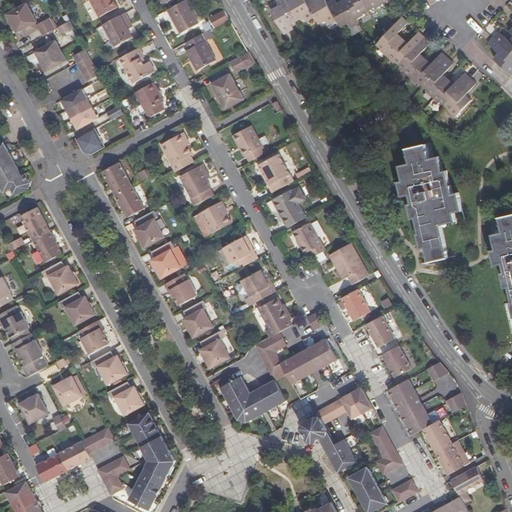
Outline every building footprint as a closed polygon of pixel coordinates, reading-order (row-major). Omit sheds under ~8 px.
[(117,8),(112,0),(84,0),(86,2),(88,2),(98,19),(117,8)] [(185,0),(166,11),(170,17),(173,15),(183,33),(200,23),(199,23),(186,0),(185,0)] [(193,0),(186,0),(199,23),(205,20),(193,0)] [(290,26),(297,23),(284,0),(280,0),(276,3),(279,7),(270,12),(283,35),(292,30),(290,26)] [(284,0),(297,23),(303,19),(305,22),(314,17),(305,1),(304,0),(284,0)] [(327,24),(336,19),(327,4),(324,0),(318,0),(314,2),(313,0),(305,0),(305,1),(314,17),(319,26),(325,21),(327,24)] [(356,19),(344,0),(337,5),(334,0),(327,4),(336,19),(341,28),(347,24),(349,27),(358,22),(356,19)] [(344,0),(356,19),(363,15),(363,13),(368,10),(362,0),(344,0)] [(375,8),(382,4),(379,0),(362,0),(368,10),(374,7),(375,8)] [(41,30),(46,37),(55,32),(49,21),(38,27),(26,6),(7,16),(17,35),(24,31),(27,37),(41,30)] [(229,19),(224,10),(211,18),(216,27),(229,19)] [(131,38),(127,30),(124,24),(129,20),(125,13),(103,25),(115,47),(131,38)] [(173,15),(170,17),(180,34),(183,33),(173,15)] [(380,50),(387,56),(402,40),(396,35),(407,23),(401,18),(394,25),(383,37),(376,44),(381,49),(380,50)] [(133,27),(129,20),(124,24),(127,30),(133,27)] [(71,23),(59,30),(63,37),(75,30),(71,23)] [(208,31),(199,36),(203,42),(211,38),(208,31)] [(399,65),(423,38),(418,33),(407,44),(402,40),(387,56),(393,62),(394,60),(399,65)] [(511,39),(508,44),(497,33),(492,39),(511,56),(511,39)] [(199,36),(186,43),(190,49),(185,52),(190,61),(189,61),(195,72),(214,62),(203,42),(199,36)] [(403,71),(410,77),(425,60),(419,55),(429,43),(423,38),(399,65),(404,69),(403,71)] [(511,56),(492,39),(486,44),(498,55),(493,60),(510,75),(511,72),(511,56)] [(42,63),(62,52),(57,42),(37,53),(42,63)] [(144,57),(139,49),(120,59),(133,83),(155,71),(149,61),(144,64),(141,58),(144,57)] [(75,58),(78,65),(90,58),(87,51),(75,58)] [(62,52),(42,63),(47,73),(67,62),(62,52)] [(248,67),(255,63),(249,52),(241,56),(230,62),(236,73),(248,67)] [(425,60),(410,77),(416,82),(417,81),(422,85),(446,59),(440,54),(430,65),(425,60)] [(90,58),(78,65),(88,83),(103,75),(100,69),(97,70),(90,58)] [(446,59),(422,85),(427,90),(425,91),(432,97),(447,81),(442,75),(452,64),(446,59)] [(445,106),(469,79),(463,74),(452,85),(447,81),(432,97),(438,102),(439,101),(445,106)] [(232,87),(236,85),(235,83),(231,76),(212,86),(217,95),(219,94),(222,100),(220,101),(225,111),(244,100),(241,94),(239,91),(235,93),(232,87)] [(474,84),(469,79),(445,106),(449,110),(448,111),(454,117),(469,100),(464,96),(474,84)] [(165,103),(154,84),(136,93),(141,103),(147,114),(150,119),(165,112),(162,105),(165,103)] [(89,98),(94,96),(91,86),(85,88),(89,98)] [(83,91),(63,102),(79,131),(100,120),(83,91)] [(282,110),(276,100),(271,104),(276,113),(282,110)] [(121,108),(109,115),(112,121),(124,115),(121,108)] [(247,156),(251,162),(266,154),(252,128),(234,138),(238,146),(240,145),(245,156),(247,156)] [(90,154),(104,147),(93,129),(75,138),(81,149),(83,151),(90,154)] [(176,173),(195,163),(190,154),(192,153),(187,144),(186,141),(188,141),(184,133),(161,145),(176,173)] [(404,164),(403,164),(406,180),(401,181),(404,196),(409,195),(411,203),(410,204),(420,249),(425,248),(429,262),(450,257),(442,225),(457,221),(455,212),(463,210),(458,191),(452,193),(445,168),(440,170),(435,155),(431,156),(427,142),(420,144),(407,148),(400,149),(404,164)] [(31,184),(27,177),(25,173),(21,175),(4,144),(0,145),(0,194),(9,190),(13,196),(14,196),(29,188),(31,184)] [(279,155),(261,165),(272,185),(270,188),(273,194),(294,182),(279,155)] [(115,195),(132,186),(120,164),(103,173),(115,195)] [(203,173),(206,171),(202,165),(180,178),(192,199),(191,200),(195,207),(214,196),(211,190),(211,188),(207,180),(203,173)] [(258,167),(270,188),(272,185),(261,165),(258,167)] [(139,173),(143,181),(154,174),(150,167),(148,168),(142,172),(139,173)] [(297,177),(299,180),(312,172),(311,170),(297,177)] [(132,186),(115,195),(128,218),(145,209),(132,186)] [(274,200),(289,228),(307,218),(300,204),(303,201),(304,197),(301,191),(297,190),(293,192),(292,190),(274,200)] [(226,209),(223,203),(201,214),(213,235),(232,224),(225,210),(226,209)] [(20,218),(32,241),(49,232),(37,209),(20,218)] [(158,219),(154,212),(134,222),(137,229),(135,230),(146,250),(165,239),(155,221),(158,219)] [(511,301),(508,302),(509,305),(506,305),(511,326),(511,213),(491,220),(499,250),(500,250),(504,263),(506,273),(504,274),(511,301)] [(213,235),(201,214),(195,217),(207,238),(213,235)] [(313,259),(326,252),(310,223),(294,232),(305,254),(309,252),(313,259)] [(62,255),(49,232),(32,241),(44,263),(62,255)] [(241,239),(250,255),(252,253),(244,238),(241,239)] [(20,239),(8,245),(11,252),(24,245),(20,239)] [(250,255),(241,239),(224,248),(233,265),(241,260),(245,267),(256,261),(252,253),(250,255)] [(172,251),(175,249),(171,242),(153,252),(156,259),(152,261),(162,279),(182,269),(172,251)] [(340,265),(348,280),(350,279),(354,287),(370,278),(353,245),(331,256),(336,267),(340,265)] [(179,247),(175,249),(172,251),(182,269),(189,265),(179,247)] [(498,264),(504,263),(500,250),(499,250),(494,251),(498,264)] [(64,267),(61,262),(41,273),(45,279),(48,278),(57,295),(78,284),(67,266),(64,267)] [(340,265),(336,267),(345,282),(348,280),(340,265)] [(270,286),(266,280),(261,271),(242,281),(251,297),(246,299),(250,307),(276,292),(272,285),(270,286)] [(165,285),(169,293),(171,291),(175,298),(179,306),(198,297),(188,280),(187,281),(184,275),(165,285)] [(0,279),(0,308),(13,302),(10,295),(11,295),(2,278),(0,279)] [(360,290),(344,299),(356,322),(372,313),(372,312),(372,311),(360,290)] [(79,292),(58,304),(61,310),(65,308),(74,326),(96,315),(85,296),(82,298),(79,292)] [(286,312),(284,309),(278,298),(261,308),(272,328),(268,331),(272,338),(281,333),(294,326),(290,319),(293,317),(289,311),(286,312)] [(207,309),(203,302),(184,312),(187,318),(184,320),(195,339),(215,328),(205,311),(207,309)] [(10,340),(27,330),(29,329),(21,314),(19,314),(15,307),(0,315),(0,324),(2,324),(10,340)] [(320,312),(308,318),(315,330),(326,324),(320,312)] [(396,340),(384,317),(367,326),(379,349),(396,340)] [(109,345),(103,335),(100,329),(103,328),(99,321),(79,332),(82,338),(80,339),(89,355),(109,345)] [(10,340),(13,345),(30,336),(27,330),(10,340)] [(225,340),(220,332),(201,343),(204,349),(202,351),(212,370),(232,360),(222,341),(225,340)] [(272,338),(268,340),(275,353),(287,346),(281,333),(272,338)] [(17,352),(18,355),(38,345),(35,340),(33,341),(30,336),(13,345),(10,346),(14,353),(17,352)] [(268,340),(256,346),(276,382),(287,376),(282,365),(275,353),(268,340)] [(326,340),(282,365),(287,376),(293,385),(338,360),(326,340)] [(38,345),(18,355),(19,358),(25,367),(44,357),(38,345)] [(400,347),(384,356),(396,379),(412,370),(400,347)] [(116,358),(112,351),(89,363),(93,371),(98,368),(108,387),(128,376),(118,357),(116,358)] [(69,357),(55,364),(59,369),(72,362),(69,357)] [(441,364),(427,371),(435,383),(449,376),(441,364)] [(83,396),(72,377),(53,387),(64,406),(83,396)] [(287,403),(276,382),(253,394),(243,378),(234,382),(231,377),(220,383),(240,421),(248,424),(287,403)] [(434,425),(409,381),(395,389),(388,393),(413,437),(420,433),(425,430),(434,425)] [(131,389),(128,383),(108,394),(111,401),(115,399),(124,416),(145,405),(135,387),(131,389)] [(354,420),(374,409),(363,389),(343,400),(350,412),(354,420)] [(445,402),(453,415),(470,406),(461,394),(445,402)] [(49,415),(38,395),(20,405),(31,424),(49,415)] [(350,412),(343,400),(319,413),(318,417),(304,425),(303,430),(309,442),(315,444),(322,441),(330,457),(340,474),(359,463),(346,441),(337,445),(326,425),(350,412)] [(150,414),(129,425),(149,461),(130,499),(151,509),(155,501),(165,480),(175,460),(150,414)] [(67,428),(60,416),(54,420),(60,432),(67,428)] [(434,425),(425,430),(437,453),(453,444),(441,422),(434,425)] [(391,440),(384,428),(373,434),(380,446),(391,440)] [(108,429),(82,443),(89,455),(115,441),(111,434),(108,429)] [(391,440),(380,446),(387,459),(398,453),(391,440)] [(473,463),(460,440),(457,442),(453,444),(465,467),(473,463)] [(82,441),(59,454),(68,471),(91,459),(89,455),(82,443),(82,441)] [(33,456),(41,452),(37,444),(29,448),(33,456)] [(453,444),(437,453),(450,476),(465,467),(453,444)] [(398,453),(387,459),(379,463),(386,475),(405,465),(398,453)] [(59,454),(36,466),(45,483),(68,471),(59,454)] [(7,455),(0,458),(0,480),(3,486),(19,478),(7,455)] [(124,457),(98,471),(112,496),(124,490),(117,476),(130,469),(124,457)] [(376,511),(390,505),(370,468),(350,479),(360,497),(368,511),(376,511)] [(478,468),(453,481),(460,493),(466,490),(485,479),(478,468)] [(394,491),(401,503),(420,493),(413,481),(394,491)] [(42,511),(27,482),(6,493),(15,511),(42,511)] [(462,498),(465,504),(472,500),(466,490),(460,493),(462,498)] [(435,511),(469,511),(465,504),(462,498),(435,511)] [(338,511),(334,503),(322,509),(321,507),(310,511),(338,511)]
